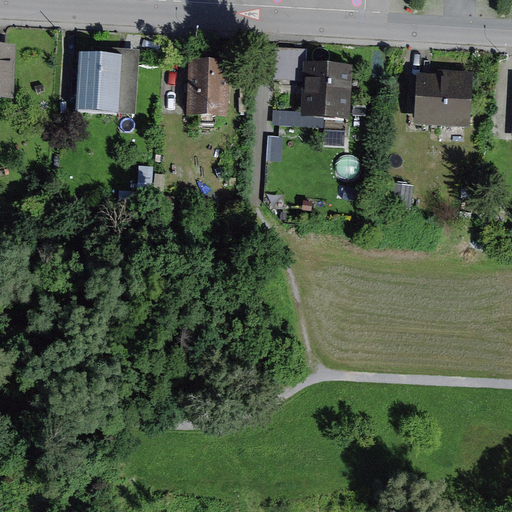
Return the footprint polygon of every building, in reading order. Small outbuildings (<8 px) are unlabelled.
[(0,42),(0,97),(17,98),(18,43),(0,42)] [(83,51),(80,109),(124,111),(123,132),(139,132),(143,48),(103,46),(103,52),(83,51)] [(192,59),(191,115),(233,116),(235,60),(192,59)] [(307,61),(304,114),(353,117),(356,64),(307,61)] [(422,72),(417,122),(471,128),(476,73),(443,70),(443,74),(422,72)] [(511,164),(492,164),(491,189),(511,189),(511,164)] [(421,185),(396,182),(393,206),(417,209),(421,185)]
